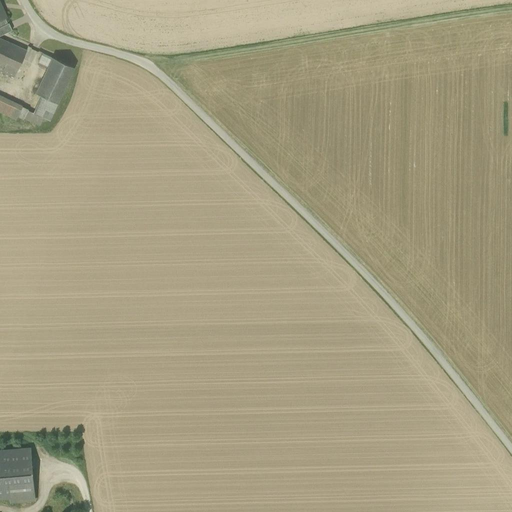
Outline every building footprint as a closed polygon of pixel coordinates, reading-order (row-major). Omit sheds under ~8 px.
[(0,35),(12,30),(8,23),(7,24),(0,26),(0,35)] [(2,73),(14,78),(26,51),(0,38),(0,64),(5,67),(2,73)] [(35,93),(41,96),(34,113),(27,110),(24,118),(23,119),(40,125),(43,118),(49,121),(57,103),(74,68),(52,57),(42,53),(37,64),(46,70),(35,93)] [(16,104),(0,96),(0,112),(10,117),(16,104)] [(10,117),(16,120),(17,117),(23,119),(24,118),(27,110),(28,110),(16,104),(10,117)] [(0,498),(10,498),(11,502),(35,500),(32,460),(31,448),(0,450),(0,498)]
